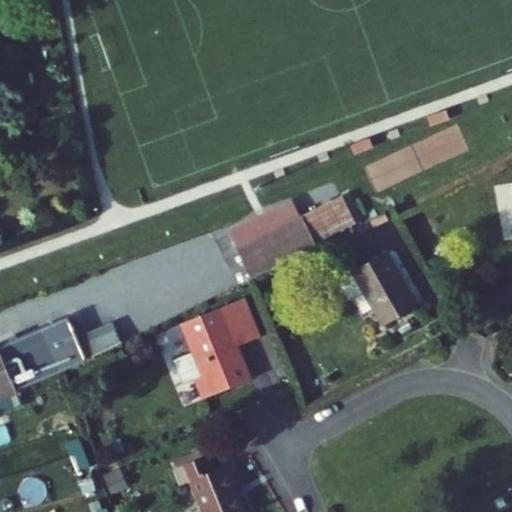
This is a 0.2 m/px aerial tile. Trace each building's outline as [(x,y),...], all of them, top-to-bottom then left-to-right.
[(235,239),(303,207),(296,191),(227,223),(235,239)] [(235,239),(250,271),(358,217),(346,192),(306,212),(303,207),(235,239)] [(420,306),(391,253),(343,278),(354,298),(367,291),(385,324),(420,306)] [(228,293),(173,318),(186,346),(168,355),(177,374),(182,376),(187,374),(196,393),(242,371),(228,339),(245,331),(228,293)] [(38,318),(0,334),(0,346),(16,382),(58,362),(38,318)] [(0,390),(16,382),(0,346),(0,390)] [(203,449),(168,463),(174,478),(185,474),(200,511),(239,511),(245,510),(224,458),(209,464),(203,449)]
